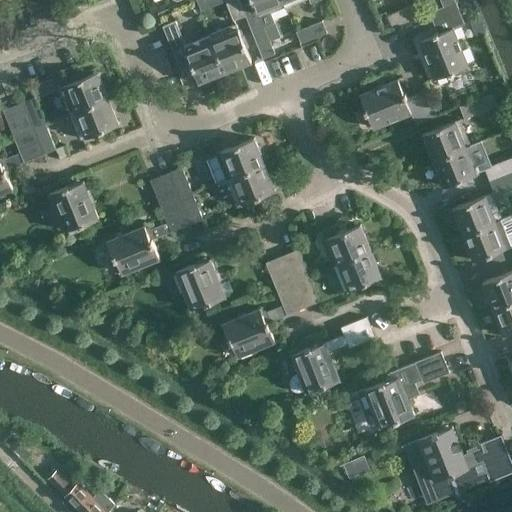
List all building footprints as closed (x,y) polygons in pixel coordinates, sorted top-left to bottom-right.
[(240,0),(226,0),(234,19),(246,14),(242,5),(240,0)] [(286,6),(283,0),(252,0),(253,0),(252,0),(252,1),(242,5),(246,14),(263,58),(275,53),(264,26),(275,22),(271,12),(286,6)] [(420,40),(424,49),(436,78),(450,72),(451,73),(456,71),(455,70),(469,64),(454,27),(465,22),(457,1),(456,1),(444,6),(430,11),(439,33),(420,40)] [(388,15),(393,27),(419,16),(414,4),(388,15)] [(165,24),(175,49),(179,59),(190,55),(201,81),(226,71),(217,48),(210,33),(186,43),(176,19),(165,24)] [(301,42),(327,32),(322,20),(296,30),(301,42)] [(217,48),(226,71),(252,61),(236,23),(210,33),(217,48)] [(71,111),(108,96),(98,70),(86,75),(84,69),(58,80),(61,85),(60,85),(71,111)] [(39,94),(57,86),(53,75),(34,83),(39,94)] [(416,123),(437,115),(427,89),(406,97),(398,79),(361,94),(374,127),(411,112),(416,123)] [(493,92),(459,106),(464,119),(498,105),(493,92)] [(23,101),(33,126),(45,121),(35,96),(23,101)] [(108,96),(71,111),(81,138),(119,122),(108,96)] [(33,126),(23,101),(3,109),(14,134),(33,126)] [(433,159),(471,143),(461,118),(423,133),(433,159)] [(33,126),(44,153),(56,148),(45,121),(33,126)] [(33,126),(14,134),(24,161),(44,153),(33,126)] [(218,182),(228,178),(266,163),(255,137),(217,152),(218,153),(219,154),(209,159),(218,182)] [(471,143),(433,159),(444,185),(482,170),(482,169),(471,143)] [(6,168),(18,164),(14,154),(0,160),(0,158),(0,192),(13,187),(6,168)] [(487,181),(511,171),(511,156),(482,169),(482,170),(487,181)] [(266,163),(228,178),(239,204),(276,189),(266,163)] [(172,170),(182,196),(193,192),(183,166),(172,170)] [(162,205),(182,196),(172,170),(151,179),(162,205)] [(511,171),(487,181),(491,192),(492,193),(511,184),(511,171)] [(80,226),(99,218),(85,180),(71,186),(70,184),(50,192),(65,229),(79,224),(80,226)] [(182,196),(193,222),(204,218),(193,192),(182,196)] [(502,218),(492,193),(491,192),(453,207),(464,233),(502,218)] [(182,196),(162,205),(172,231),(193,222),(182,196)] [(474,259),(511,244),(511,214),(502,218),(464,233),(474,259)] [(334,264),(372,248),(361,222),(323,238),(334,264)] [(124,272),(161,257),(153,237),(151,238),(146,224),(108,239),(116,259),(118,258),(124,272)] [(287,253),(298,279),(309,274),(298,248),(287,253)] [(372,248),(334,264),(345,290),(383,274),(372,248)] [(277,287),(298,279),(287,253),(267,261),(277,287)] [(207,303),(226,295),(211,258),(198,263),(197,262),(177,270),(192,307),(206,301),(207,303)] [(494,307),(511,299),(511,269),(483,281),(494,307)] [(298,279),(308,305),(320,300),(309,274),(298,279)] [(298,279),(277,287),(288,313),(308,305),(298,279)] [(511,299),(494,307),(504,334),(511,330),(511,299)] [(269,321),(282,315),(278,306),(263,312),(261,307),(224,322),(232,341),(233,341),(239,354),(277,339),(269,321)] [(350,347),(377,336),(368,315),(342,326),(345,333),(326,341),(326,340),(312,346),(311,344),(292,352),(307,390),(321,384),(321,386),(341,378),(330,351),(349,343),(350,347)] [(450,371),(442,350),(383,374),(385,379),(357,390),(366,414),(375,410),(381,424),(395,419),(395,420),(415,413),(408,397),(417,393),(412,381),(422,377),(424,382),(450,371)] [(493,469),(511,461),(511,457),(502,434),(481,442),(483,446),(465,453),(453,425),(439,431),(438,429),(419,437),(436,478),(449,472),(450,474),(470,466),(488,458),(493,469)] [(350,478),(370,469),(364,454),(340,464),(340,465),(344,464),(350,478)] [(82,511),(105,511),(113,505),(99,491),(93,496),(89,492),(85,488),(78,482),(75,486),(58,469),(49,477),(66,494),(65,495),(82,511)]
